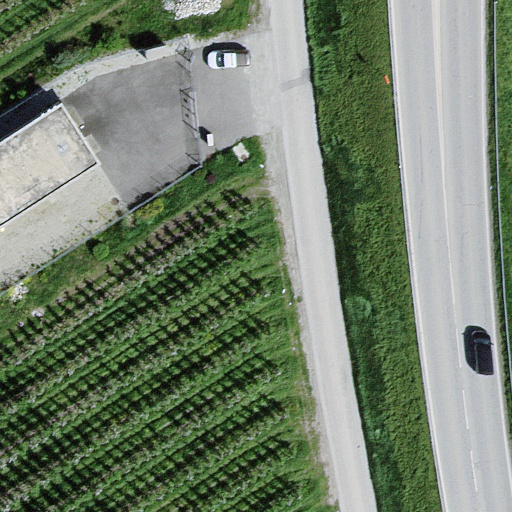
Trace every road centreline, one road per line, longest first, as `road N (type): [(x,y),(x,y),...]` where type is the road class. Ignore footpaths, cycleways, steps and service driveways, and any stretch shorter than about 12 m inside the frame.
road 1 (unclassified): [(282,0),(335,439),(352,511)]
road 2 (tertiary): [(434,0),(457,347),(481,511)]
road 3 (unknown): [(0,265),(41,347),(168,511)]
